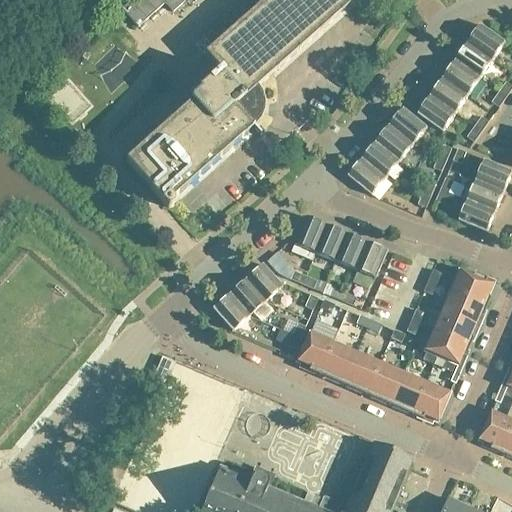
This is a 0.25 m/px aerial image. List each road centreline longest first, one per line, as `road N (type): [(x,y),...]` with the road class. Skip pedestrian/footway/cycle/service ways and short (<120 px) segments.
road 1 (residential): [(444,454),(235,366),(164,313)]
road 2 (residential): [(311,186),(438,24),(468,5),(511,2)]
road 3 (residential): [(0,490),(164,313)]
road 4 (residential): [(511,267),(311,186)]
road 5 (residential): [(164,313),(311,186)]
road 6 (residential): [(444,454),(511,297)]
